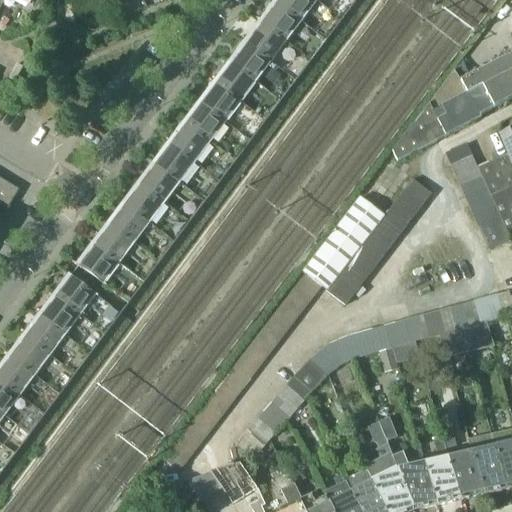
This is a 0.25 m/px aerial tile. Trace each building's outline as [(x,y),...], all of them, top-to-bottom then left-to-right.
[(0,0),(0,8),(4,0),(17,0),(28,6),(30,0),(0,0)] [(302,23),(309,13),(322,23),(314,32),(314,33),(326,42),(341,22),(329,13),(329,12),(317,3),(312,0),(279,0),(275,0),(274,3),(302,23)] [(312,0),(317,3),(319,0),(333,0),(337,3),(329,12),(329,13),(341,22),(356,2),(354,0),(312,0)] [(286,44),(287,43),(294,33),(306,43),(299,53),(311,62),(326,42),(314,33),(314,32),(302,23),(274,3),(267,12),(269,13),(264,20),(262,19),(259,23),(286,44)] [(271,64),(271,63),(279,54),(291,63),(284,73),(296,82),(311,62),(299,53),(287,43),(286,44),(259,23),(252,32),(254,33),(249,40),(247,39),(244,43),(271,64)] [(256,84),(264,74),(276,83),(269,93),(281,102),(296,82),(284,73),(271,63),(271,64),(244,43),(237,52),(239,54),(234,61),(232,59),(228,63),(256,84)] [(454,74),(428,107),(431,113),(444,138),(482,118),(481,117),(511,100),(511,56),(461,82),(454,74)] [(241,104),(249,94),(261,103),(254,113),(253,114),(266,123),(281,102),(269,93),(256,84),(228,63),(222,72),(224,74),(218,81),(216,79),(213,83),(241,104)] [(226,124),(233,114),(246,124),(239,133),(238,134),(250,143),(266,123),(253,114),(254,113),(241,104),(213,83),(206,93),(208,94),(203,101),(201,99),(198,104),(226,124)] [(211,145),(211,144),(218,134),(231,144),(223,153),(223,154),(235,163),(250,143),(238,134),(239,133),(226,124),(198,104),(191,113),(193,114),(188,121),(186,120),(183,124),(211,145)] [(444,138),(431,113),(428,107),(393,153),(397,162),(444,138)] [(195,165),(196,164),(203,155),(215,164),(208,174),(220,183),(235,163),(223,154),(223,153),(211,144),(211,145),(183,124),(176,133),(178,134),(173,141),(171,140),(168,144),(195,165)] [(511,128),(500,134),(511,162),(511,128)] [(180,185),(181,184),(188,175),(200,184),(193,194),(205,203),(220,183),(208,174),(196,164),(195,165),(168,144),(161,153),(163,155),(158,161),(156,160),(153,164),(180,185)] [(467,146),(447,155),(451,166),(472,157),(467,146)] [(511,166),(507,156),(478,169),(481,178),(486,189),(490,198),(511,187),(511,166)] [(472,157),(451,166),(456,176),(477,167),(472,157)] [(165,205),(173,195),(185,204),(178,214),(190,224),(205,203),(193,194),(181,184),(180,185),(153,164),(146,173),(148,175),(143,182),(141,180),(137,184),(165,205)] [(477,167),(456,176),(461,187),(481,178),(478,169),(477,167)] [(481,178),(461,187),(465,198),(486,189),(481,178)] [(0,179),(0,205),(7,210),(19,190),(0,179)] [(413,181),(406,191),(423,204),(431,195),(413,181)] [(150,225),(157,215),(170,224),(163,234),(162,235),(175,244),(190,224),(178,214),(165,205),(137,184),(131,193),(133,195),(127,202),(125,200),(122,204),(150,225)] [(511,187),(490,198),(491,199),(495,210),(500,220),(505,231),(506,233),(511,230),(511,187)] [(486,189),(465,198),(470,208),(491,199),(490,198),(486,189)] [(406,191),(399,200),(416,213),(423,204),(406,191)] [(360,199),(303,274),(322,287),(327,291),(384,217),(360,199)] [(491,199),(470,208),(475,219),(495,210),(491,199)] [(399,200),(391,209),(409,223),(416,213),(399,200)] [(150,225),(122,204),(115,214),(117,215),(112,222),(110,220),(107,225),(135,245),(142,235),(155,245),(148,254),(147,255),(159,264),(175,244),(162,235),(163,234),(150,225)] [(391,209),(384,218),(402,232),(409,223),(391,209)] [(495,210),(475,219),(480,230),(500,220),(495,210)] [(384,218),(377,228),(395,241),(402,232),(384,218)] [(500,220),(480,230),(484,240),(505,231),(500,220)] [(120,265),(127,255),(140,265),(132,274),(132,275),(144,284),(159,264),(147,255),(148,254),(135,245),(107,225),(100,234),(102,235),(97,242),(95,241),(92,245),(120,265)] [(377,228),(370,237),(388,250),(395,241),(377,228)] [(505,231),(484,240),(489,252),(490,251),(510,242),(506,233),(505,231)] [(370,237),(363,246),(381,260),(388,250),(370,237)] [(80,260),(76,266),(129,305),(144,284),(132,275),(132,274),(120,265),(92,245),(85,253),(87,255),(82,262),(80,260)] [(363,246),(356,255),(374,269),(381,260),(363,246)] [(356,255),(349,265),(367,278),(374,269),(356,255)] [(349,265),(342,274),(360,288),(367,278),(349,265)] [(342,274),(335,283),(352,297),(360,288),(342,274)] [(101,316),(94,326),(93,326),(106,336),(121,315),(69,275),(61,285),(63,287),(58,294),(56,292),(53,296),(81,317),(88,307),(101,316)] [(305,275),(297,284),(314,297),(322,288),(305,275)] [(328,292),(327,293),(345,306),(352,297),(335,283),(328,292)] [(297,284),(290,293),(307,306),(314,297),(297,284)] [(290,293),(283,303),(300,316),(307,306),(290,293)] [(511,308),(508,293),(496,296),(503,318),(511,315),(511,308)] [(93,326),(94,326),(81,317),(53,296),(46,305),(48,307),(43,314),(41,312),(38,316),(66,337),(73,327),(86,336),(78,346),(78,347),(90,356),(106,336),(93,326)] [(496,296),(485,300),(491,322),(503,318),(496,296)] [(485,300),(474,303),(480,325),(486,323),(491,322),(485,300)] [(283,303),(276,312),(293,325),(300,316),(283,303)] [(474,303),(463,306),(469,328),(478,325),(480,325),(474,303)] [(463,306),(451,309),(457,331),(461,330),(466,329),(469,328),(463,306)] [(451,309),(440,312),(446,334),(456,332),(457,331),(451,309)] [(276,312),(269,321),(286,334),(293,325),(276,312)] [(440,312),(429,315),(435,338),(440,336),(445,335),(446,334),(440,312)] [(429,315),(417,318),(424,341),(435,338),(429,315)] [(50,357),(51,357),(58,347),(71,357),(63,366),(63,367),(75,376),(90,356),(78,347),(78,346),(66,337),(38,316),(31,326),(33,327),(28,334),(26,332),(23,337),(50,357)] [(417,318),(406,321),(412,344),(424,341),(417,318)] [(269,321),(262,330),(279,343),(286,334),(269,321)] [(406,321),(395,325),(401,347),(412,344),(406,321)] [(466,329),(461,330),(468,353),(473,351),(479,349),(484,348),(494,345),(486,323),(480,325),(478,325),(469,328),(466,329)] [(395,325),(383,328),(390,350),(392,349),(401,347),(395,325)] [(383,328),(372,331),(378,353),(390,350),(383,328)] [(262,330),(255,339),(272,352),(279,343),(262,330)] [(445,335),(440,336),(445,359),(451,357),(462,354),(468,353),(461,330),(457,331),(456,332),(446,334),(445,335)] [(372,331),(361,334),(367,356),(378,353),(372,331)] [(361,334),(350,337),(356,359),(367,356),(361,334)] [(63,367),(63,366),(51,357),(50,357),(23,337),(16,346),(18,347),(13,354),(11,353),(8,357),(35,378),(36,377),(43,367),(55,377),(48,386),(48,387),(60,396),(75,376),(63,367)] [(349,337),(339,342),(347,362),(353,360),(356,359),(350,337),(349,337)] [(255,339),(248,349),(265,362),(272,352),(255,339)] [(330,345),(328,346),(340,366),(346,363),(347,362),(339,342),(330,345)] [(320,352),(319,354),(333,371),(335,369),(339,367),(340,366),(328,346),(327,347),(320,352)] [(248,349),(241,358),(258,371),(265,362),(248,349)] [(390,350),(378,353),(382,366),(396,362),(392,349),(390,350)] [(318,354),(310,362),(327,379),(333,371),(319,354),(318,354)] [(40,397),(33,407),(45,416),(60,396),(48,387),(48,386),(36,377),(35,378),(8,357),(1,366),(3,367),(0,371),(0,382),(20,398),(20,397),(28,388),(40,397)] [(241,358),(234,367),(251,380),(258,371),(241,358)] [(304,368),(302,370),(320,386),(327,379),(310,362),(304,368)] [(234,367),(227,376),(244,389),(251,380),(234,367)] [(302,370),(294,379),(312,395),(320,386),(302,370)] [(227,376),(220,385),(236,398),(244,389),(227,376)] [(294,379),(286,388),(304,403),(312,395),(294,379)] [(33,407),(20,397),(20,398),(0,382),(0,414),(5,418),(5,417),(13,408),(25,417),(18,427),(30,436),(45,416),(33,407)] [(220,385),(213,395),(229,408),(236,398),(220,385)] [(286,388),(279,396),(297,412),(304,403),(286,388)] [(213,395),(205,404),(222,417),(229,408),(213,395)] [(279,396),(271,405),(289,421),(297,412),(279,396)] [(205,404),(198,413),(215,426),(222,417),(205,404)] [(271,405),(263,414),(281,430),(289,421),(271,405)] [(198,413),(191,422),(208,435),(215,426),(198,413)] [(0,429),(10,437),(3,447),(2,447),(15,457),(30,436),(18,427),(5,417),(5,418),(0,414),(0,429)] [(263,414),(255,423),(273,438),(281,430),(263,414)] [(379,423),(378,423),(386,440),(387,442),(398,438),(390,418),(378,422),(379,423)] [(191,422),(184,431),(201,444),(208,435),(191,422)] [(255,423),(248,432),(265,447),(273,438),(255,423)] [(511,430),(501,433),(493,435),(509,490),(511,489),(511,430)] [(184,431),(177,441),(194,454),(201,444),(184,431)] [(248,432),(239,442),(256,457),(265,447),(248,432)] [(443,439),(442,439),(445,450),(446,450),(456,447),(452,432),(442,434),(443,439)] [(487,495),(509,490),(493,435),(467,441),(471,453),(472,453),(479,477),(485,495),(487,495)] [(461,501),(447,459),(448,459),(446,450),(445,450),(442,439),(433,441),(438,461),(424,464),(438,506),(453,502),(454,503),(461,501)] [(386,511),(412,511),(415,511),(399,470),(398,471),(393,457),(387,442),(386,440),(375,444),(378,450),(376,451),(380,459),(365,466),(367,470),(373,483),(386,511)] [(177,441),(170,450),(187,463),(194,454),(177,441)] [(2,447),(3,447),(0,445),(0,475),(15,457),(2,447)] [(170,450),(163,459),(180,472),(187,463),(170,450)] [(399,470),(415,511),(438,506),(424,464),(409,468),(403,453),(393,457),(398,471),(399,470)] [(479,497),(485,495),(479,477),(472,453),(471,453),(448,459),(447,459),(461,501),(479,497)] [(305,466),(308,460),(305,454),(298,454),(295,459),(298,465),(305,466)] [(213,472),(210,473),(211,473),(222,489),(233,506),(235,504),(237,502),(244,498),(247,496),(257,489),(240,464),(227,468),(217,471),(213,472)] [(386,511),(373,483),(367,470),(345,480),(346,482),(352,494),(360,511),(386,511)] [(211,473),(199,478),(211,496),(222,489),(211,473)] [(192,482),(189,486),(194,494),(201,503),(211,496),(199,478),(194,480),(192,482)] [(334,511),(360,511),(352,494),(346,482),(325,493),(327,496),(331,504),(334,511)] [(189,486),(172,507),(175,511),(178,511),(193,495),(194,494),(189,486)] [(290,505),(275,511),(305,511),(297,496),(293,486),(283,491),(290,505)] [(306,497),(304,493),(297,496),(305,511),(334,511),(331,504),(327,496),(316,501),(313,494),(306,497)] [(259,501),(249,506),(253,511),(261,507),(265,505),(262,500),(259,501)]
